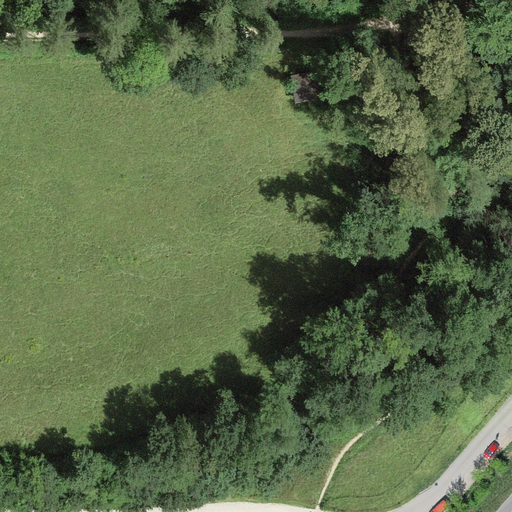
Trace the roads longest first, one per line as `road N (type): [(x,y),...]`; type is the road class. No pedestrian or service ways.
road 1 (track): [(0,37),(339,33),(395,15),(412,0)]
road 2 (track): [(511,416),(411,511)]
